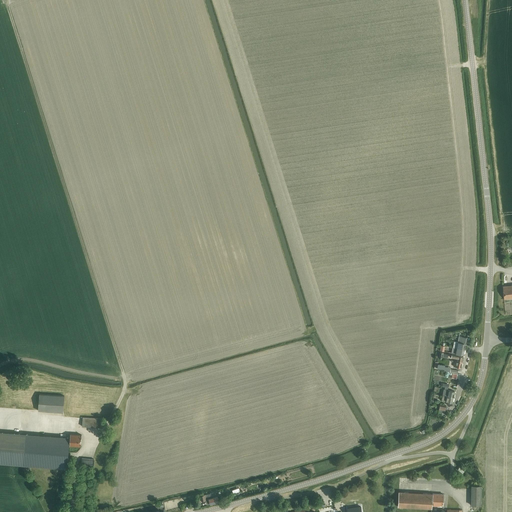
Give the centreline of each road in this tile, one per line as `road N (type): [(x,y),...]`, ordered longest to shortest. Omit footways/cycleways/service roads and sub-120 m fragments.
road 1 (tertiary): [(194,511),(427,442),(468,407),(485,351)]
road 2 (tertiary): [(486,340),(490,228),(464,0)]
